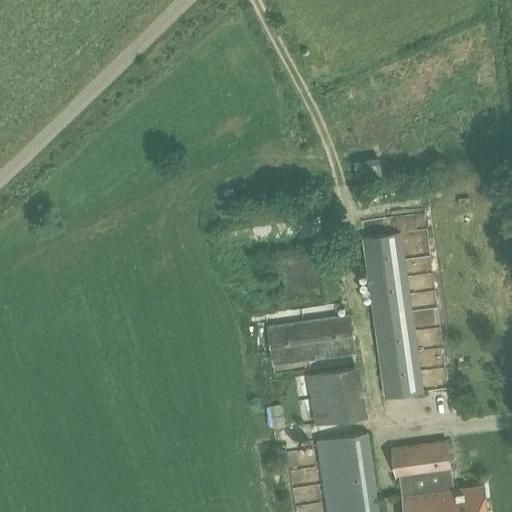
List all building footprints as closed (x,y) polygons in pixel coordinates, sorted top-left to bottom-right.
[(355,164),(358,179),(383,176),(381,160),(355,164)] [(362,236),(385,396),(424,391),(407,263),(402,230),(362,236)] [(437,237),(414,239),(415,262),(439,260),(437,237)] [(273,256),(279,300),(339,292),(333,248),(273,256)] [(429,268),(429,311),(443,311),(443,268),(429,268)] [(267,326),(273,364),(357,352),(352,314),(267,326)] [(307,373),(316,423),(370,414),(360,363),(307,373)] [(457,378),(446,378),(446,365),(429,365),(429,377),(435,377),(435,392),(457,392),(457,378)] [(283,415),(282,405),(271,407),(272,417),(283,415)] [(317,438),(329,511),(380,511),(369,430),(317,438)] [(403,492),(406,511),(488,511),(485,483),(454,488),(447,439),(393,446),(397,477),(401,476),(403,492)]
